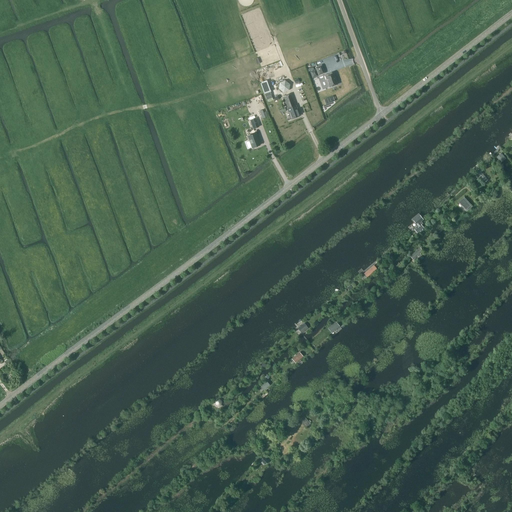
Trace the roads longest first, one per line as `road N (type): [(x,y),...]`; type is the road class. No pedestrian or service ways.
road 1 (tertiary): [(0,405),(383,114)]
road 2 (tertiary): [(383,114),(511,13)]
road 3 (unclassified): [(383,114),(340,0)]
